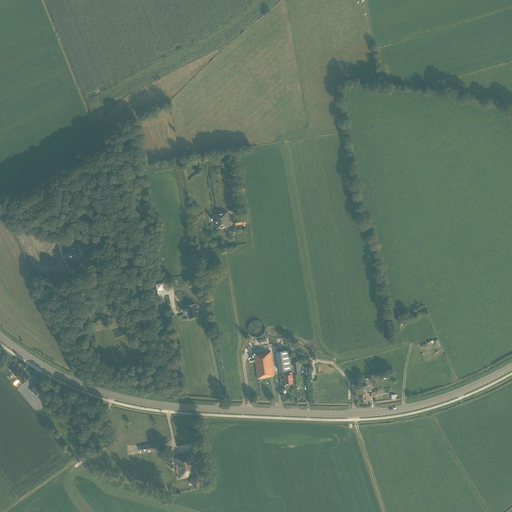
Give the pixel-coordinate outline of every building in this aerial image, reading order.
[(227,212),(214,214),(217,229),(230,226),(227,212)] [(114,236),(117,247),(124,245),(121,235),(114,236)] [(94,239),(84,242),(88,255),(94,253),(94,252),(95,252),(94,249),(93,249),(92,247),(97,245),(94,239)] [(82,255),(80,248),(78,243),(68,246),(70,251),(69,254),(70,257),(73,259),(74,264),(84,260),(82,255)] [(164,276),(159,277),(159,280),(152,281),(154,291),(164,289),(162,283),(165,282),(164,276)] [(182,312),(188,310),(190,318),(198,316),(197,312),(199,312),(198,308),(196,308),(195,304),(187,305),(187,306),(181,307),(182,312)] [(265,327),(265,325),(264,324),(263,323),(261,321),(260,321),(258,320),(257,320),(255,320),(253,321),(252,321),(250,323),(249,324),(249,325),(248,327),(248,329),(248,330),(249,332),(249,333),(250,335),(252,336),(253,337),(255,337),(257,337),(258,337),(260,337),(261,336),(263,335),(264,333),(265,332),(265,330),(265,329),(265,327)] [(438,338),(418,345),(420,352),(440,345),(438,338)] [(427,356),(437,352),(435,347),(425,352),(427,356)] [(285,376),(285,384),(293,383),(292,372),(288,372),(288,371),(292,370),(289,350),(276,352),(279,372),(282,372),(283,376),(285,376)] [(271,352),(258,353),(259,354),(254,355),(258,379),(270,377),(270,376),(274,376),(271,352)] [(300,373),(299,361),(293,362),(294,367),(292,367),(293,371),(293,372),(295,372),(295,374),(300,373)] [(11,374),(16,378),(16,379),(22,384),(30,376),(24,371),(23,371),(18,366),(11,374)] [(363,389),(359,390),(360,394),(368,393),(367,392),(371,391),(369,378),(362,379),(363,389)] [(29,390),(36,396),(43,389),(36,383),(29,390)] [(162,442),(140,446),(141,453),(164,450),(162,442)] [(201,482),(200,482),(199,476),(198,476),(192,452),(179,455),(180,457),(174,458),(176,467),(179,479),(191,476),(194,487),(201,485),(201,484),(202,484),(201,482)]
